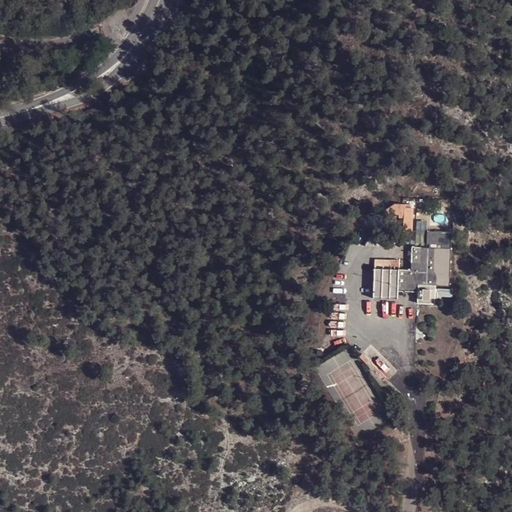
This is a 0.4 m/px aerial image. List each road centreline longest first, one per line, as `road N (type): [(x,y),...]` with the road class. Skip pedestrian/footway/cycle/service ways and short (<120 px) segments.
road 1 (residential): [(159,0),(132,47),(102,77),(0,117)]
road 2 (track): [(0,43),(60,43),(159,1)]
